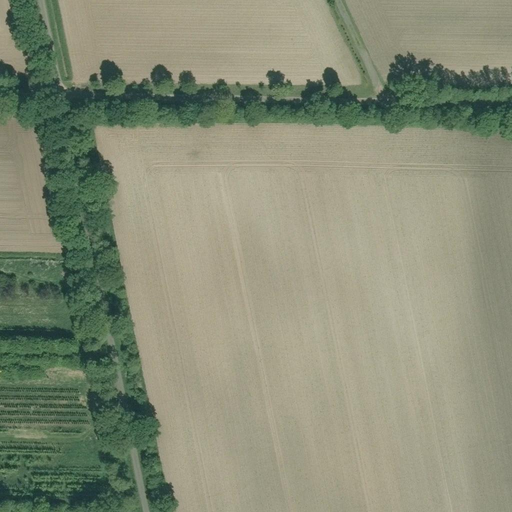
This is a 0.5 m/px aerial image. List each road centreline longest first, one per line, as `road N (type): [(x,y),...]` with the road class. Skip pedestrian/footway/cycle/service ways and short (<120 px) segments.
road 1 (residential): [(511,105),(59,95)]
road 2 (unclassified): [(145,511),(59,95)]
road 3 (track): [(400,103),(377,88),(336,0)]
